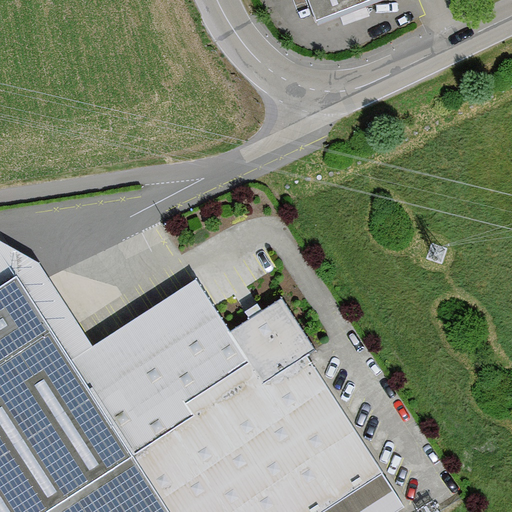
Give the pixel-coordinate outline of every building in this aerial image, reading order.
[(370,0),(309,0),(318,20),(370,0)] [(37,262),(0,243),(0,256),(16,280),(69,362),(93,347),(37,262)] [(0,289),(16,280),(0,256),(0,289)] [(16,280),(0,289),(0,511),(320,511),(381,472),(304,355),(313,349),(281,300),(217,341),(243,381),(130,454),(69,362),(16,280)] [(243,381),(217,341),(231,332),(196,280),(182,288),(93,347),(69,362),(130,454),(243,381)]
